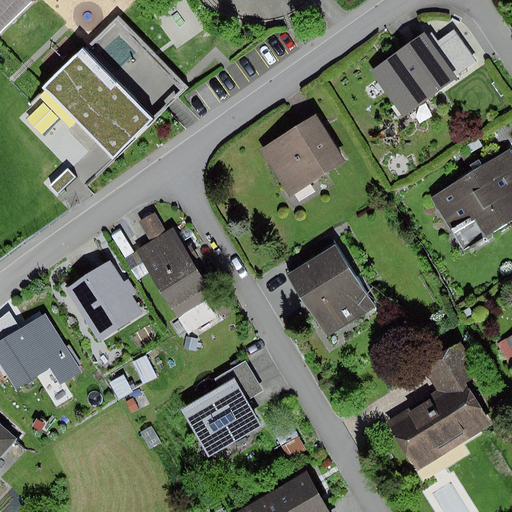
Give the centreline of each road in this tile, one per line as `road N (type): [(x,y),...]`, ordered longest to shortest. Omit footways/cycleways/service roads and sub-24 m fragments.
road 1 (residential): [(378,511),(173,164)]
road 2 (residential): [(173,164),(402,0)]
road 3 (residential): [(0,291),(173,164)]
